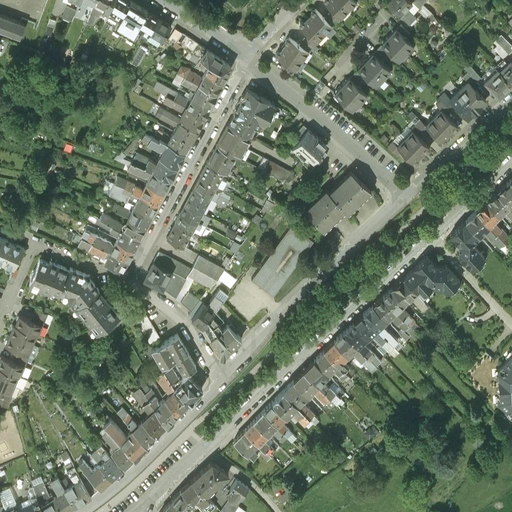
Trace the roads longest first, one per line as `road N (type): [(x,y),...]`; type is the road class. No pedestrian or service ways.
road 1 (unclassified): [(204,447),(433,239)]
road 2 (unclassified): [(408,193),(221,382)]
road 3 (residential): [(131,277),(244,60)]
road 4 (residential): [(244,60),(408,193)]
road 5 (unclassified): [(221,382),(81,511)]
road 6 (residential): [(221,382),(194,334),(131,277)]
road 7 (unclassified): [(511,100),(408,193)]
